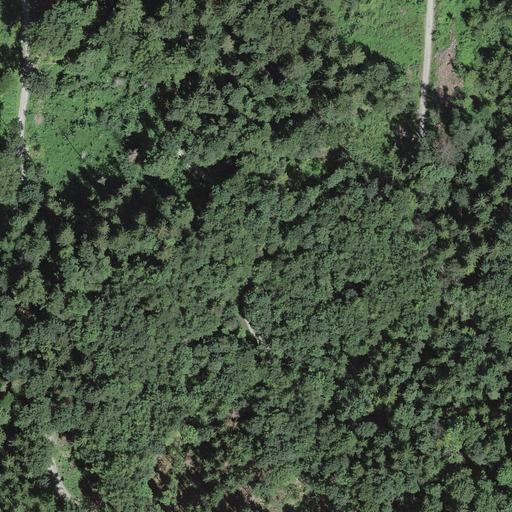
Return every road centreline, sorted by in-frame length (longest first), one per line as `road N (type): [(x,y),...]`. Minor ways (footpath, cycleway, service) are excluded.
road 1 (track): [(192,0),(170,136),(242,211),(251,239),(249,328),(306,388),(511,496)]
road 2 (track): [(511,356),(462,313),(428,265),(414,209),(430,0)]
road 3 (track): [(26,0),(18,188),(0,240)]
road 4 (track): [(0,291),(44,394),(54,480),(80,511)]
